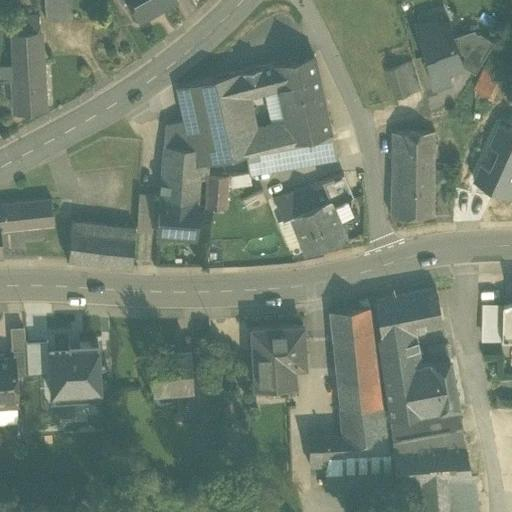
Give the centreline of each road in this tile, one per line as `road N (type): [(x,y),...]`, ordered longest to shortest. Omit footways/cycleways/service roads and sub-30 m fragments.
road 1 (secondary): [(383,263),(245,288),(0,284)]
road 2 (tertiary): [(0,166),(160,71),(240,0)]
road 3 (residential): [(297,0),(360,124),(383,263)]
road 4 (secondary): [(511,244),(442,247),(383,263)]
